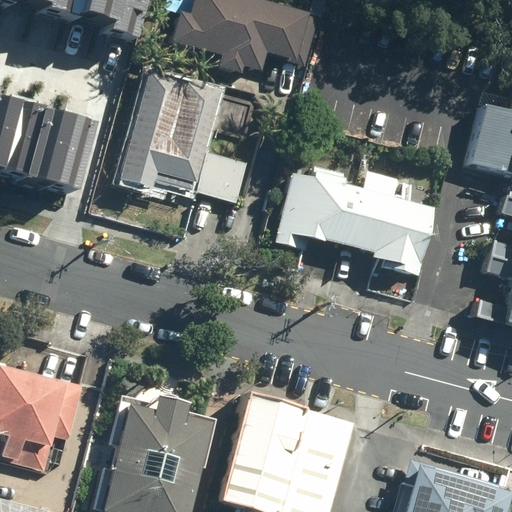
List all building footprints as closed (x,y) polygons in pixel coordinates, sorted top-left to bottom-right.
[(0,0),(0,10),(128,45),(140,0),(0,0)] [(148,52),(231,74),(234,61),(286,75),(304,10),(266,0),(174,0),(172,10),(160,7),(148,52)] [(251,100),(141,71),(113,179),(147,188),(151,172),(225,192),(233,161),(200,153),(207,124),(242,134),(251,100)] [(0,183),(61,200),(85,111),(0,88),(0,183)] [(501,198),(511,200),(511,88),(506,111),(477,103),(461,164),(507,176),(501,198)] [(427,208),(288,175),(273,235),(413,268),(427,208)] [(511,200),(501,198),(498,197),(465,318),(511,330),(511,200)] [(86,381),(0,360),(0,457),(37,467),(45,437),(71,443),(86,381)] [(109,393),(81,505),(110,511),(176,511),(201,416),(109,393)] [(327,511),(351,426),(241,396),(212,503),(246,511),(327,511)] [(498,511),(504,492),(404,466),(392,511),(498,511)] [(47,511),(0,501),(0,511),(47,511)]
